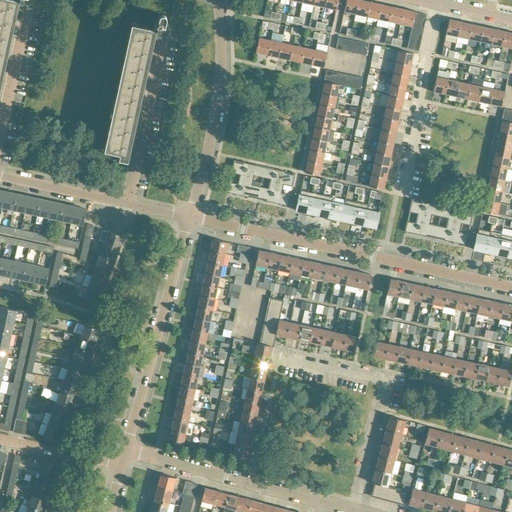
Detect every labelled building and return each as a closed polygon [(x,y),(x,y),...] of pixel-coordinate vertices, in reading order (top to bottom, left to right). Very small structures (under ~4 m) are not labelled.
[(0,0),(0,72),(14,10),(25,12),(27,0),(0,0)] [(326,0),(325,7),(336,9),(336,10),(338,0),(326,0)] [(355,14),(358,0),(346,0),(344,12),(355,14)] [(370,1),(370,2),(368,2),(360,0),(358,0),(355,14),(366,17),(370,1)] [(378,19),(381,4),(370,2),(370,1),(366,17),(368,17),(378,19)] [(392,7),(381,4),(378,19),(389,22),(393,6),(392,6),(392,7)] [(389,22),(400,24),(404,9),(393,7),(393,6),(389,22)] [(415,12),(404,9),(400,24),(412,27),(412,24),(414,18),(415,12),(415,11),(415,12)] [(263,17),(270,18),(275,19),(276,13),(272,12),(265,10),(263,17)] [(414,18),(425,20),(427,14),(415,12),(414,18)] [(132,24),(106,144),(104,150),(120,154),(119,158),(118,158),(118,159),(127,161),(127,160),(128,155),(125,155),(151,39),(162,41),(166,19),(166,18),(166,17),(166,16),(165,15),(163,15),(163,14),(162,14),(161,15),(160,15),(160,16),(159,16),(159,17),(158,17),(158,21),(154,20),(153,29),(132,24)] [(424,26),(425,20),(414,18),(412,24),(424,26)] [(450,19),(449,18),(448,23),(446,34),(457,36),(460,22),(450,19)] [(472,24),(460,22),(457,36),(469,38),(472,23),(472,24)] [(472,24),(472,23),(469,38),(480,41),(483,27),(472,24)] [(423,32),(424,26),(412,24),(412,27),(411,30),(423,32)] [(494,29),(483,27),(480,41),(491,43),(495,28),(494,28),(494,29)] [(495,28),(491,43),(503,46),(506,32),(495,29),(495,28)] [(410,36),(421,38),(423,32),(411,30),(410,36)] [(511,33),(506,32),(503,46),(511,48),(511,33)] [(421,38),(410,36),(408,42),(420,44),(421,38)] [(256,52),(267,55),(270,40),(259,38),(259,37),(255,53),(256,53),(256,52)] [(344,38),(338,37),(336,49),(342,50),(344,38)] [(348,52),(350,40),(344,38),(342,50),(348,52)] [(281,43),(270,40),(267,55),(278,57),(281,43)] [(356,41),(350,40),(348,52),(354,53),(356,41)] [(362,42),(356,41),(354,53),(360,54),(362,42)] [(366,56),(368,44),(362,42),(360,54),(366,56)] [(407,48),(419,51),(420,44),(408,42),(407,48)] [(278,57),(290,59),(293,45),(281,43),(278,57)] [(304,48),(293,45),(290,59),(301,62),(304,48)] [(448,57),(449,50),(450,48),(443,47),(441,55),(441,56),(448,57)] [(301,62),(312,64),(315,50),(304,48),(301,62)] [(323,68),(327,52),(326,52),(326,53),(315,50),(312,64),(323,67),(323,68)] [(399,51),(396,62),(410,65),(413,54),(414,54),(398,50),(398,51),(399,51)] [(408,76),(410,65),(396,62),(394,73),(408,76)] [(330,83),(332,71),(326,70),(324,81),(330,83)] [(435,85),(433,92),(434,92),(434,91),(445,94),(448,79),(449,73),(439,70),(437,76),(435,85)] [(338,72),(332,71),(330,83),(336,84),(338,72)] [(342,85),(344,74),(338,72),(336,84),(339,85),(342,85)] [(394,73),(391,84),(405,87),(408,76),(394,73)] [(350,75),(344,74),(342,85),(348,87),(350,75)] [(353,88),(356,76),(350,75),(348,87),(353,88)] [(362,77),(356,76),(353,88),(360,89),(362,77)] [(445,94),(456,96),(459,82),(448,79),(445,94)] [(336,96),(339,85),(336,84),(330,83),(324,81),(324,82),(322,93),(336,96)] [(459,82),(456,96),(467,99),(471,84),(459,82)] [(403,99),(405,87),(391,84),(389,96),(403,99)] [(467,99),(479,101),(482,87),(471,84),(467,99)] [(482,87),(479,101),(490,104),(493,89),(482,87)] [(501,107),(505,91),(504,91),(504,92),(493,89),(490,104),(501,106),(501,107)] [(322,93),(320,104),(334,107),(336,96),(322,93)] [(389,96),(386,107),(400,110),(403,99),(389,96)] [(331,118),(334,107),(320,104),(317,115),(331,118)] [(398,121),(400,110),(386,107),(384,118),(398,121)] [(504,109),(501,121),(507,122),(510,110),(504,109)] [(317,115),(315,127),(329,130),(331,118),(317,115)] [(384,118),(381,130),(396,133),(398,121),(384,118)] [(511,122),(507,122),(501,121),(502,122),(500,132),(511,134),(511,122)] [(326,141),(329,130),(315,127),(312,138),(326,141)] [(393,144),(396,133),(381,130),(379,141),(393,144)] [(497,144),(502,144),(511,147),(511,144),(511,143),(511,134),(500,132),(497,144)] [(312,138),(311,144),(310,149),(324,152),(326,144),(326,141),(312,138)] [(379,141),(378,144),(376,152),(391,155),(393,144),(379,141)] [(497,144),(495,155),(509,158),(511,147),(502,144),(497,144)] [(324,152),(310,149),(307,161),(322,164),(324,152)] [(391,155),(376,152),(374,163),(388,167),(391,155)] [(495,155),(492,166),(507,169),(509,158),(495,155)] [(227,192),(242,196),(249,163),(234,160),(231,173),(240,175),(238,184),(229,182),(227,192)] [(304,172),(320,175),(319,175),(322,164),(307,161),(305,171),(304,171),(304,172)] [(249,163),(242,196),(257,199),(260,187),(252,185),(254,176),(262,177),(264,167),(249,163)] [(388,167),(374,163),(371,175),(386,178),(388,167)] [(507,169),(492,166),(490,177),(504,180),(507,169)] [(260,187),(257,199),(273,202),(280,170),(264,167),(262,177),(270,179),(268,189),(260,187)] [(288,206),(290,195),(282,193),(284,184),(292,186),(295,173),(280,170),(273,202),(288,206)] [(346,174),(345,181),(356,183),(357,176),(353,175),(346,174)] [(386,178),(371,175),(369,186),(368,185),(368,186),(384,189),(383,189),(386,178)] [(490,177),(487,189),(502,192),(508,193),(510,182),(504,180),(490,177)] [(429,183),(429,186),(428,191),(438,194),(441,194),(443,186),(429,183)] [(502,192),(487,189),(485,200),(499,203),(502,192)] [(303,214),(307,215),(312,192),(301,190),(296,211),(303,212),(303,214)] [(5,191),(1,207),(13,210),(17,194),(5,191)] [(312,214),(319,216),(323,195),(312,192),(307,215),(312,216),(312,214)] [(13,210),(25,212),(28,196),(17,194),(13,210)] [(329,220),(333,202),(334,197),(323,195),(319,216),(325,217),(325,219),(329,220)] [(25,212),(36,215),(40,199),(28,196),(25,212)] [(51,202),(40,199),(36,215),(48,217),(51,202)] [(415,223),(407,221),(405,231),(420,235),(427,203),(412,199),(409,212),(418,214),(415,223)] [(352,225),(357,202),(346,200),(345,204),(341,221),(347,222),(347,224),(352,225)] [(482,210),(482,211),(498,214),(497,214),(499,203),(485,200),(483,210),(482,210)] [(48,217),(60,220),(63,204),(51,202),(48,217)] [(334,219),(341,221),(345,204),(333,202),(329,220),(334,221),(334,219)] [(357,224),(363,225),(366,209),(367,204),(357,202),(352,225),(356,226),(357,224)] [(427,203),(420,235),(435,238),(438,226),(429,224),(432,215),(440,217),(442,206),(427,203)] [(63,204),(60,220),(71,222),(75,207),(63,204)] [(438,226),(435,238),(450,241),(457,209),(442,206),(440,217),(448,218),(446,228),(438,226)] [(71,222),(83,225),(86,209),(75,207),(71,222)] [(366,209),(363,225),(362,227),(367,228),(368,226),(375,228),(378,212),(366,209)] [(457,209),(450,241),(466,245),(468,234),(459,232),(461,223),(470,225),(473,213),(457,209)] [(85,236),(90,237),(93,225),(87,224),(85,236)] [(9,228),(0,225),(0,231),(8,233),(9,228)] [(20,236),(21,230),(9,228),(8,233),(20,236)] [(474,250),(481,251),(480,253),(485,254),(490,231),(478,229),(474,250)] [(32,233),(21,230),(20,236),(31,238),(32,233)] [(109,231),(104,242),(119,248),(124,237),(109,231)] [(490,231),(485,254),(489,255),(490,253),(496,255),(501,234),(490,231)] [(44,235),(32,233),(31,238),(43,241),(44,235)] [(502,258),(507,259),(511,241),(511,236),(501,234),(496,255),(503,256),(502,258)] [(56,238),(44,235),(43,241),(55,243),(56,238)] [(85,236),(82,247),(88,249),(90,237),(85,236)] [(7,237),(6,242),(18,245),(19,240),(7,237)] [(66,246),(67,240),(56,238),(55,243),(66,246)] [(213,239),(210,250),(225,253),(227,242),(213,239)] [(79,243),(67,240),(66,246),(78,248),(79,243)] [(115,259),(119,248),(104,242),(100,254),(115,259)] [(42,245),(41,250),(53,253),(54,247),(42,245)] [(241,253),(240,257),(247,258),(248,255),(250,247),(240,245),(238,252),(241,253)] [(82,247),(80,257),(80,259),(85,260),(88,249),(82,247)] [(222,265),(225,253),(210,250),(208,262),(222,265)] [(270,253),(258,250),(255,265),(266,267),(270,253)] [(60,264),(62,253),(57,251),(54,263),(60,264)] [(266,267),(278,270),(281,255),(270,253),(266,267)] [(100,254),(96,265),(111,270),(115,259),(100,254)] [(292,258),(281,255),(278,270),(289,272),(292,258)] [(289,272),(288,278),(299,281),(300,275),(304,260),(292,258),(289,272)] [(2,259),(0,269),(0,274),(11,277),(14,261),(2,259)] [(315,263),(304,260),(300,275),(312,277),(315,263)] [(11,277),(22,279),(26,264),(14,261),(11,277)] [(208,262),(205,273),(220,276),(222,265),(208,262)] [(54,263),(52,275),(57,276),(60,264),(54,263)] [(326,265),(315,263),(312,277),(323,280),(326,265)] [(26,264),(22,279),(34,282),(37,266),(26,264)] [(107,282),(111,270),(96,265),(92,276),(107,282)] [(337,267),(326,265),(323,280),(334,282),(337,267)] [(34,282),(46,284),(49,269),(37,266),(34,282)] [(236,275),(235,279),(242,281),(245,270),(231,267),(230,274),(236,275)] [(349,270),(337,267),(334,282),(346,284),(349,270)] [(346,284),(344,290),(356,293),(357,287),(360,272),(349,270),(346,284)] [(368,274),(360,272),(357,287),(368,289),(371,275),(368,274)] [(217,287),(220,276),(205,273),(203,284),(217,287)] [(52,275),(49,287),(55,288),(57,276),(52,275)] [(92,276),(88,287),(103,293),(107,282),(92,276)] [(262,288),(269,290),(271,291),(273,291),(275,283),(271,283),(271,280),(264,278),(263,283),(262,288)] [(240,292),(242,281),(235,279),(235,280),(234,284),(231,283),(229,290),(240,292)] [(398,296),(401,281),(390,279),(387,293),(391,294),(398,296)] [(413,284),(401,281),(398,296),(409,298),(413,284)] [(203,284),(200,295),(215,298),(217,287),(203,284)] [(424,286),(413,284),(409,298),(421,301),(424,286)] [(293,287),(286,286),(284,293),(284,295),(284,297),(288,298),(291,299),(291,295),(293,287)] [(435,289),(424,286),(421,301),(432,303),(435,289)] [(99,304),(103,293),(88,287),(84,298),(99,304)] [(447,291),(435,289),(432,303),(443,306),(447,291)] [(231,298),(230,302),(237,303),(240,292),(229,290),(228,297),(231,298)] [(443,306),(442,313),(453,315),(455,308),(458,294),(447,291),(443,306)] [(469,296),(458,294),(455,308),(466,311),(469,296)] [(212,310),(215,298),(200,295),(198,307),(212,310)] [(480,299),(469,296),(466,311),(477,313),(480,299)] [(270,298),(268,304),(282,307),(282,305),(283,302),(283,300),(270,298)] [(477,313),(476,319),(487,322),(489,316),(492,301),(480,299),(477,313)] [(503,304),(492,301),(489,316),(500,318),(503,304)] [(268,304),(267,311),(280,314),(282,307),(268,304)] [(500,318),(499,324),(510,326),(511,321),(511,316),(511,305),(503,304),(500,318)] [(316,312),(323,314),(325,306),(318,305),(316,312)] [(0,307),(0,319),(13,322),(16,310),(0,307)] [(198,307),(195,318),(210,321),(212,310),(198,307)] [(346,319),(350,320),(351,312),(340,310),(339,317),(346,319)] [(267,311),(265,317),(279,320),(280,314),(267,311)] [(32,326),(35,313),(29,312),(26,325),(32,326)] [(265,317),(264,324),(277,327),(279,320),(265,317)] [(207,332),(210,321),(195,318),(193,329),(207,332)] [(0,319),(0,331),(11,334),(13,322),(0,319)] [(276,333),(276,334),(287,337),(290,322),(279,320),(277,327),(276,333)] [(287,337),(298,339),(301,325),(290,322),(287,337)] [(216,334),(230,337),(231,330),(232,326),(225,324),(218,323),(216,334)] [(96,341),(100,330),(85,324),(80,335),(96,341)] [(264,324),(263,330),(276,333),(277,327),(264,324)] [(26,325),(24,337),(29,338),(32,326),(26,325)] [(36,325),(33,338),(39,339),(41,326),(36,325)] [(313,327),(301,325),(298,339),(310,342),(313,327)] [(310,342),(321,344),(324,330),(313,327),(310,342)] [(193,329),(190,340),(205,344),(207,332),(193,329)] [(263,330),(261,337),(275,340),(276,334),(276,333),(263,330)] [(335,332),(324,330),(321,344),(332,347),(335,332)] [(11,334),(0,331),(0,343),(8,345),(11,334)] [(332,347),(343,349),(347,335),(335,332),(332,347)] [(65,333),(64,339),(78,342),(76,346),(91,352),(96,341),(80,335),(80,336),(65,333)] [(343,349),(355,352),(358,337),(347,335),(343,349)] [(29,338),(24,337),(21,348),(27,349),(29,338)] [(261,337),(260,343),(272,346),(273,347),(274,344),(275,340),(261,337)] [(203,355),(205,344),(190,340),(188,352),(203,355)] [(373,356),(385,358),(388,344),(376,341),(373,356)] [(0,343),(0,355),(6,357),(8,345),(0,343)] [(243,344),(241,351),(255,354),(269,357),(272,346),(260,343),(257,343),(256,347),(243,344)] [(396,361),(399,346),(388,344),(385,358),(396,361)] [(76,346),(72,358),(87,363),(91,352),(76,346)] [(396,361),(407,363),(410,349),(399,346),(396,361)] [(228,349),(220,347),(218,358),(225,360),(228,349)] [(21,348),(19,360),(24,361),(27,349),(21,348)] [(31,349),(28,360),(34,362),(36,350),(31,349)] [(418,366),(422,351),(410,349),(407,363),(418,366)] [(418,366),(430,368),(433,354),(422,351),(418,366)] [(188,352),(186,363),(200,366),(203,355),(188,352)] [(255,354),(252,366),(267,369),(269,357),(255,354)] [(441,371),(444,356),(433,354),(430,368),(441,371)] [(441,371),(452,373),(455,359),(444,356),(441,371)] [(83,374),(87,363),(72,358),(68,369),(83,374)] [(464,376),(467,361),(455,359),(452,373),(464,376)] [(19,360),(16,371),(22,373),(24,361),(19,360)] [(28,360),(26,372),(31,373),(34,362),(28,360)] [(464,376),(475,378),(478,364),(467,361),(464,376)] [(198,377),(200,366),(186,363),(183,374),(198,377)] [(486,381),(489,366),(478,364),(475,378),(486,381)] [(266,372),(267,369),(252,366),(250,377),(264,380),(266,372)] [(486,381),(497,383),(501,369),(489,366),(486,381)] [(68,369),(64,380),(79,386),(83,374),(68,369)] [(509,385),(511,371),(501,369),(497,383),(509,385)] [(22,373),(16,371),(14,383),(19,384),(22,373)] [(23,384),(29,385),(31,373),(26,372),(23,384)] [(183,374),(181,386),(195,389),(198,377),(183,374)] [(244,376),(242,387),(247,388),(262,391),(264,380),(250,377),(244,376)] [(75,397),(79,386),(64,380),(60,391),(75,397)] [(14,383),(11,395),(17,396),(19,384),(14,383)] [(23,384),(21,396),(26,397),(29,385),(23,384)] [(193,400),(195,389),(181,386),(178,397),(193,400)] [(247,388),(245,399),(259,403),(262,391),(247,388)] [(60,391),(56,402),(71,408),(75,397),(60,391)] [(17,396),(11,395),(9,406),(14,408),(17,396)] [(178,397),(176,408),(190,411),(193,400),(178,397)] [(257,414),(259,403),(245,399),(242,411),(257,414)] [(66,419),(71,408),(56,402),(51,414),(66,419)] [(9,406),(6,418),(11,419),(14,408),(9,406)] [(18,407),(16,418),(21,420),(24,408),(18,407)] [(188,423),(190,411),(176,408),(173,419),(188,423)] [(242,411),(240,422),(254,425),(257,414),(242,411)] [(51,414),(47,425),(62,430),(66,419),(51,414)] [(405,420),(389,416),(386,429),(401,433),(405,420)] [(11,419),(6,418),(3,430),(9,431),(11,419)] [(27,421),(21,420),(16,418),(13,432),(18,433),(24,434),(27,421)] [(173,419),(171,431),(191,435),(194,424),(188,423),(173,419)] [(234,421),(231,432),(237,433),(252,436),(254,425),(240,422),(234,421)] [(416,430),(423,432),(425,426),(417,424),(416,430)] [(58,441),(62,430),(47,425),(43,436),(58,441)] [(424,443),(431,445),(429,451),(436,453),(437,447),(442,431),(428,428),(424,443)] [(386,429),(382,443),(398,447),(401,433),(386,429)] [(189,446),(191,435),(171,431),(168,442),(189,446)] [(455,435),(442,431),(437,447),(451,450),(455,435)] [(231,432),(228,443),(235,445),(249,448),(252,436),(237,433),(231,432)] [(455,435),(451,450),(464,454),(468,438),(455,435)] [(481,442),(468,438),(464,454),(477,457),(481,442)] [(481,442),(477,457),(490,461),(494,445),(481,442)] [(398,447),(382,443),(379,456),(394,460),(398,447)] [(412,444),(410,450),(418,452),(419,446),(412,444)] [(247,459),(249,448),(235,445),(232,456),(247,459)] [(508,449),(494,445),(490,461),(503,464),(508,449)] [(511,449),(508,449),(503,464),(511,466),(511,449)] [(416,458),(418,452),(410,450),(409,456),(416,458)] [(15,455),(12,466),(18,468),(20,456),(15,455)] [(379,456),(375,469),(391,473),(394,460),(379,456)] [(426,465),(432,467),(434,459),(428,458),(426,465)] [(440,461),(434,459),(432,467),(438,468),(440,461)] [(44,461),(40,472),(55,478),(59,467),(44,461)] [(452,472),(459,474),(461,466),(454,465),(452,472)] [(467,468),(461,466),(459,474),(465,475),(467,468)] [(422,479),(425,469),(418,467),(415,477),(422,479)] [(391,473),(375,469),(372,482),(374,483),(381,485),(387,486),(391,473)] [(405,470),(403,476),(411,478),(412,472),(405,470)] [(51,489),(55,478),(40,472),(36,483),(51,489)] [(436,480),(442,482),(444,474),(438,472),(436,480)] [(479,479),(485,481),(487,473),(481,472),(479,479)] [(493,475),(487,473),(485,481),(491,482),(493,475)] [(172,490),(175,478),(161,474),(157,487),(172,490)] [(451,476),(444,474),(442,482),(449,483),(451,476)] [(409,485),(411,478),(403,476),(402,483),(409,485)] [(451,484),(449,490),(454,491),(457,478),(453,476),(451,484)] [(194,496),(197,484),(186,480),(182,493),(184,494),(194,496)] [(463,487),(469,489),(471,481),(465,480),(463,487)] [(477,483),(471,481),(469,489),(475,490),(477,483)] [(47,500),(51,489),(36,483),(32,495),(47,500)] [(378,498),(381,485),(374,483),(371,496),(378,498)] [(484,485),(477,483),(475,490),(482,492),(484,485)] [(388,486),(387,486),(381,485),(378,498),(384,499),(388,486)] [(497,488),(484,485),(482,492),(482,495),(488,497),(489,494),(495,496),(497,488)] [(388,486),(384,499),(391,501),(394,488),(388,486)] [(157,487),(154,499),(169,503),(172,490),(157,487)] [(201,500),(213,504),(217,491),(205,487),(201,500)] [(391,501),(397,503),(401,490),(394,488),(391,501)] [(408,504),(421,507),(426,492),(412,488),(408,504)] [(503,490),(497,488),(495,496),(501,497),(503,490)] [(401,490),(397,503),(404,505),(407,491),(401,490)] [(213,504),(225,507),(228,494),(217,491),(213,504)] [(421,507),(435,511),(439,495),(426,492),(421,507)] [(194,496),(184,494),(181,506),(191,509),(194,496)] [(225,511),(235,511),(236,510),(239,497),(228,494),(225,507),(223,511),(225,511)] [(43,511),(47,500),(32,495),(28,506),(43,511)] [(435,511),(439,511),(448,511),(452,499),(439,495),(435,511)] [(247,511),(251,500),(239,497),(236,510),(235,511),(247,511)] [(465,502),(462,511),(476,511),(478,506),(480,500),(467,497),(465,502)] [(5,498),(1,509),(6,511),(10,499),(5,498)] [(154,499),(150,511),(152,511),(172,511),(174,505),(169,503),(154,499)] [(448,511),(462,511),(465,502),(452,499),(448,511)] [(260,511),(263,503),(251,500),(247,511),(260,511)] [(272,511),(274,506),(263,503),(260,511),(272,511)]
